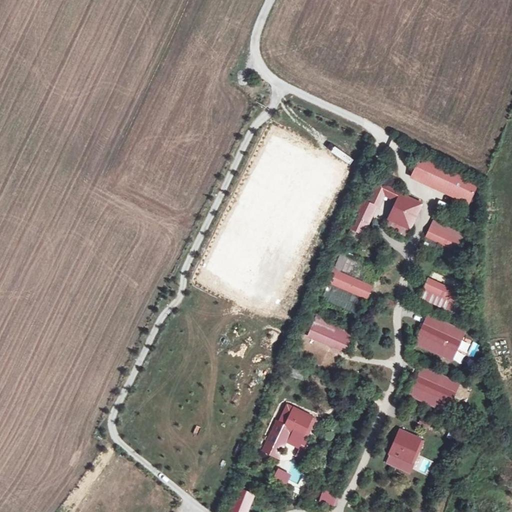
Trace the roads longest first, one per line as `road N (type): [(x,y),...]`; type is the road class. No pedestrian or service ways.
road 1 (residential): [(334,511),(386,404),(403,274),(434,197),(404,177),(397,148),(378,136)]
road 2 (residential): [(263,0),(249,45),(267,85),(378,136)]
